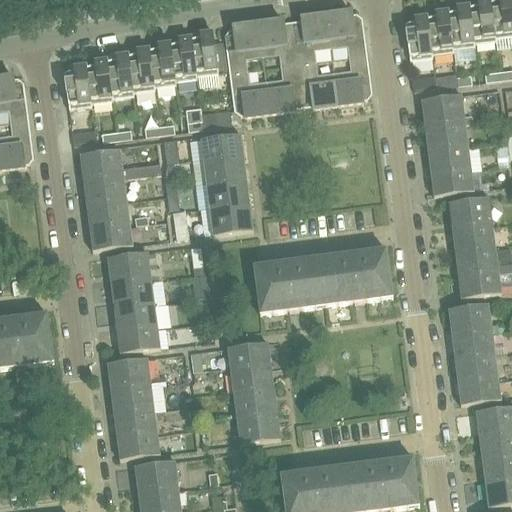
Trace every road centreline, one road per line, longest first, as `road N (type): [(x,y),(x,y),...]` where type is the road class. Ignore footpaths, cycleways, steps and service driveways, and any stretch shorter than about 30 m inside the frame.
road 1 (residential): [(445,511),(376,0)]
road 2 (residential): [(94,511),(37,40)]
road 3 (residential): [(37,40),(211,8)]
